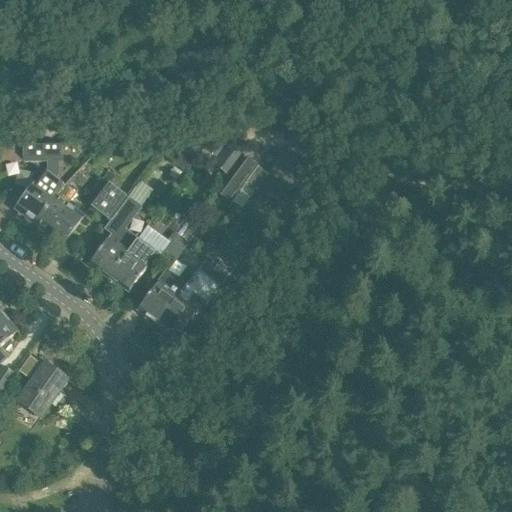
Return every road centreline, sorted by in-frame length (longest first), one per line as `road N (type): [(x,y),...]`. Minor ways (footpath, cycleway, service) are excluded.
road 1 (unknown): [(408,117),(397,180),(199,511)]
road 2 (tertiary): [(94,511),(116,401),(110,358),(85,316),(0,252)]
road 3 (unknown): [(408,117),(481,31),(511,17)]
